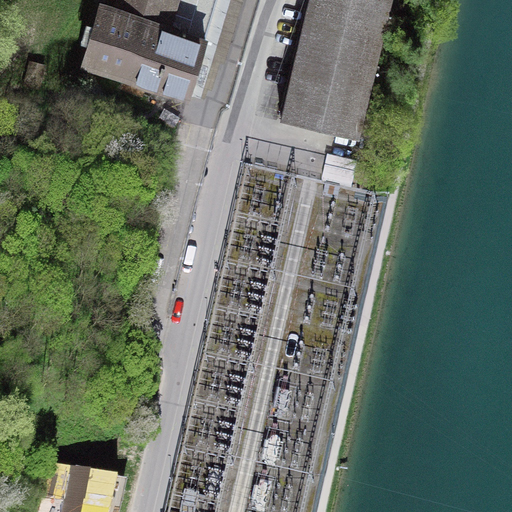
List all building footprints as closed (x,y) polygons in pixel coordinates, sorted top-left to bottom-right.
[(95,0),(80,57),(188,87),(206,21),(175,12),(178,0),(95,0)] [(178,0),(175,12),(206,21),(188,87),(204,92),(218,51),(224,53),(238,0),(178,0)] [(306,0),(299,33),(281,107),(377,130),(392,67),(374,63),(389,0),(306,0)] [(28,58),(22,83),(38,86),(44,62),(28,58)] [(327,157),(325,179),(353,181),(354,159),(327,157)] [(50,464),(39,511),(117,511),(125,480),(50,464)]
